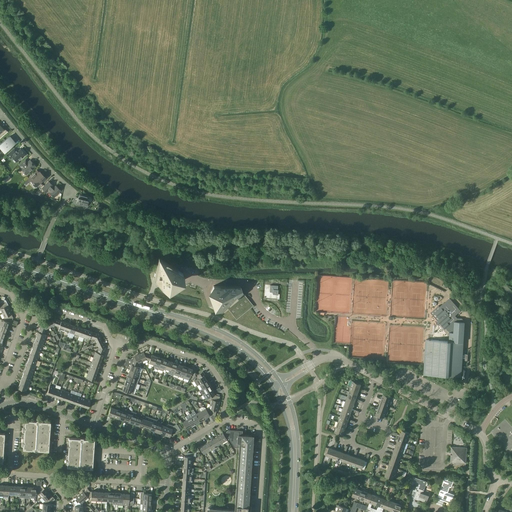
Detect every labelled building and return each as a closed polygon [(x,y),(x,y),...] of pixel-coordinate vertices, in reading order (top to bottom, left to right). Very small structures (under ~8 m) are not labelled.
[(0,144),(2,147),(4,149),(6,147),(8,149),(13,145),(14,144),(14,143),(14,142),(13,142),(12,142),(11,143),(10,142),(11,141),(8,138),(7,139),(7,138),(0,144)] [(14,152),(12,149),(7,154),(9,157),(14,163),(19,159),(20,160),(22,158),(22,157),(25,154),(21,149),(17,152),(16,151),(14,152)] [(26,163),(24,161),(19,165),(21,168),(26,174),(30,171),(30,172),(33,170),(32,169),(35,166),(30,160),(26,163)] [(39,172),(36,170),(28,178),(30,181),(31,180),(37,186),(45,178),(44,176),(44,175),(42,173),(41,173),(39,172)] [(54,187),(48,181),(42,188),(46,192),(48,191),(49,192),(49,193),(54,197),(61,190),(55,186),(54,187)] [(88,200),(87,200),(88,195),(79,193),(79,194),(78,197),(76,204),(87,206),(88,200)] [(183,273),(159,258),(155,278),(161,280),(162,286),(169,287),(181,280),(183,273)] [(243,292),(240,285),(213,285),(211,293),(215,305),(222,309),(227,305),(231,309),(238,318),(250,308),(254,305),(243,292)] [(280,294),(278,294),(273,294),(273,292),(270,292),(270,285),(265,285),(264,298),(279,299),(280,294)] [(270,285),(270,292),(273,292),(273,294),(278,294),(278,289),(278,285),(270,285)] [(426,340),(424,374),(461,377),(462,366),(463,342),(464,340),(465,321),(462,318),(457,318),(455,315),(456,314),(461,310),(451,299),(450,298),(444,303),(440,307),(441,308),(436,313),(440,318),(438,321),(439,323),(441,324),(443,326),(445,329),(446,328),(450,332),(449,341),(426,340)] [(8,305),(7,305),(7,304),(6,300),(4,299),(3,301),(1,303),(0,302),(0,308),(0,309),(2,313),(10,310),(8,305)] [(12,320),(13,317),(12,314),(10,310),(2,313),(5,318),(4,320),(9,322),(10,321),(12,320)] [(4,320),(0,319),(0,324),(7,327),(9,322),(4,320)] [(59,327),(58,329),(64,330),(66,323),(61,321),(59,327)] [(77,326),(71,325),(69,332),(67,336),(73,338),(74,334),(77,326)] [(150,360),(152,355),(151,354),(150,354),(148,350),(144,352),(139,354),(143,361),(147,359),(149,360),(150,360)] [(97,352),(95,352),(93,357),(101,360),(103,355),(97,352)] [(137,366),(138,364),(143,361),(139,354),(134,356),(135,357),(130,359),(132,363),(132,364),(137,366)] [(149,360),(149,362),(154,364),(157,356),(152,355),(150,360),(149,360)] [(162,358),(159,366),(158,369),(163,371),(164,369),(167,360),(162,358)] [(165,370),(166,368),(169,370),(172,362),(167,360),(164,369),(165,370)] [(169,370),(168,372),(173,374),(177,364),(172,362),(169,370)] [(177,364),(173,374),(178,376),(182,365),(177,364)] [(182,365),(178,376),(183,378),(187,367),(182,365)] [(194,375),(196,369),(193,368),(192,369),(187,367),(183,378),(184,378),(189,380),(190,377),(191,374),(194,375)] [(128,374),(139,378),(140,373),(138,372),(130,369),(128,374)] [(197,375),(199,378),(194,381),(197,386),(199,384),(207,380),(204,375),(205,374),(203,371),(197,375)] [(86,378),(94,380),(96,375),(88,372),(86,378)] [(126,380),(137,383),(139,378),(128,374),(126,380)] [(124,385),(135,388),(137,383),(126,380),(124,385)] [(207,380),(199,384),(202,389),(209,384),(207,380)] [(361,384),(353,381),(351,386),(359,389),(361,384)] [(19,388),(26,391),(28,386),(21,383),(19,388)] [(200,390),(202,395),(203,395),(212,389),(209,384),(202,389),(200,390)] [(122,390),(133,394),(135,388),(124,385),(122,390)] [(50,386),(47,393),(52,395),(55,388),(50,386)] [(349,391),(357,394),(359,389),(351,386),(349,391)] [(215,394),(212,389),(203,395),(205,398),(207,398),(210,397),(215,394)] [(357,394),(349,391),(347,396),(355,399),(357,394)] [(382,397),(380,396),(380,398),(389,402),(391,396),(383,393),(382,397)] [(210,404),(218,406),(219,401),(220,396),(216,395),(215,394),(210,397),(211,399),(210,404)] [(343,401),(344,401),(345,402),(354,405),(355,399),(347,396),(346,399),(344,398),(343,401)] [(88,408),(91,400),(86,398),(83,406),(88,408)] [(379,399),(381,400),(379,404),(388,407),(389,402),(380,398),(379,399)] [(342,406),(343,407),(352,410),(354,405),(345,402),(344,401),(342,406)] [(209,409),(207,410),(210,415),(211,414),(215,415),(216,411),(217,411),(218,406),(210,404),(209,409)] [(378,408),(376,407),(376,408),(386,412),(388,407),(379,404),(378,408)] [(111,407),(108,415),(113,417),(116,409),(111,407)] [(202,407),(199,408),(201,411),(205,418),(210,415),(207,410),(205,407),(202,407)] [(342,412),(350,415),(352,410),(343,407),(342,412)] [(127,410),(122,408),(121,411),(119,419),(124,420),(127,410)] [(375,411),(377,411),(376,414),(384,417),(386,412),(376,408),(375,411)] [(129,422),(132,411),(127,410),(124,420),(129,422)] [(137,414),(138,413),(132,411),(129,422),(134,424),(137,414)] [(196,414),(200,421),(205,418),(201,411),(196,414)] [(340,417),(348,420),(350,415),(342,412),(340,417)] [(134,424),(139,426),(143,415),(138,413),(137,414),(134,424)] [(185,417),(187,419),(191,427),(196,424),(192,417),(190,414),(185,417)] [(192,417),(196,424),(200,421),(196,414),(192,417)] [(143,415),(139,426),(144,427),(148,417),(143,415)] [(149,429),(153,419),(148,417),(144,427),(149,429)] [(338,422),(346,425),(348,420),(340,417),(338,422)] [(153,419),(149,429),(154,431),(158,420),(153,419)] [(182,422),(186,430),(191,427),(187,419),(182,422)] [(51,422),(39,421),(39,420),(36,420),(36,421),(25,420),(23,449),(34,450),(34,451),(37,451),(37,450),(49,451),(49,444),(49,441),(49,440),(50,432),(50,429),(51,422)] [(162,425),(163,422),(158,420),(154,431),(159,433),(162,425)] [(346,425),(338,422),(336,427),(344,430),(346,425)] [(168,424),(167,427),(164,435),(170,436),(172,431),(176,432),(180,430),(180,429),(182,428),(179,424),(177,425),(177,424),(173,426),(168,424)] [(334,432),(343,435),(344,430),(336,427),(334,432)] [(400,435),(408,438),(410,433),(401,430),(400,435)] [(247,511),(248,506),(249,507),(253,444),(252,444),(252,441),(252,440),(252,439),(251,439),(251,438),(251,437),(250,437),(249,437),(249,436),(248,436),(247,436),(239,435),(239,431),(236,431),(230,431),(229,431),(228,431),(227,431),(227,432),(226,433),(226,434),(226,435),(227,435),(234,447),(239,447),(239,449),(235,508),(235,510),(231,510),(222,509),(215,508),(214,508),(212,508),(209,508),(208,508),(207,511),(247,511)] [(227,440),(223,433),(218,436),(222,443),(227,440)] [(408,438),(400,435),(398,440),(406,443),(408,438)] [(222,443),(218,436),(213,439),(218,446),(222,443)] [(69,438),(67,467),(78,468),(78,469),(81,469),(81,468),(93,469),(93,461),(93,460),(93,459),(93,456),(94,452),(94,449),(94,448),(94,447),(95,439),(83,439),(83,438),(80,438),(69,438)] [(218,446),(213,439),(209,441),(213,448),(218,446)] [(396,445),(404,448),(406,443),(398,440),(396,445)] [(213,448),(209,441),(204,444),(209,451),(213,448)] [(199,447),(204,454),(209,451),(204,444),(199,447)] [(394,450),(402,453),(404,448),(396,445),(394,450)] [(331,457),(334,449),(329,447),(326,456),(331,457)] [(466,448),(451,447),(451,462),(459,462),(459,468),(465,469),(466,463),(466,448)] [(336,459),(339,451),(334,449),(331,457),(336,459)] [(402,453),(394,450),(392,455),(400,458),(402,453)] [(340,463),(341,461),(344,453),(339,451),(336,459),(335,462),(340,463)] [(346,463),(349,455),(344,453),(341,461),(346,463)] [(349,455),(346,463),(351,465),(354,456),(349,455)] [(390,460),(399,463),(400,458),(392,455),(390,460)] [(356,467),(359,458),(354,456),(351,465),(356,467)] [(359,458),(356,467),(362,468),(365,460),(359,458)] [(399,463),(390,460),(388,465),(397,468),(399,463)] [(387,470),(395,473),(397,468),(388,465),(387,470)] [(385,476),(393,479),(395,473),(387,470),(385,476)] [(409,489),(414,490),(418,492),(415,499),(418,500),(419,498),(421,499),(420,500),(427,502),(429,496),(423,493),(426,485),(427,486),(428,482),(414,477),(409,489)] [(445,477),(437,499),(439,500),(443,501),(443,500),(444,500),(444,501),(451,504),(453,497),(454,495),(448,493),(450,487),(451,488),(453,484),(454,480),(445,477)] [(44,488),(41,485),(38,487),(36,487),(36,493),(39,493),(42,497),(48,492),(45,488),(44,488)] [(356,486),(352,496),(358,498),(361,490),(356,488),(356,486)] [(83,491),(79,494),(85,500),(89,497),(91,497),(92,491),(90,491),(87,488),(83,491)] [(361,490),(358,498),(364,500),(367,492),(366,492),(361,490)] [(51,496),(48,492),(42,497),(45,501),(45,504),(51,504),(51,503),(55,499),(52,496),(52,497),(51,496)] [(367,492),(364,500),(370,502),(373,494),(367,492)] [(75,498),(74,498),(71,500),(72,501),(75,504),(75,506),(81,506),(81,504),(85,500),(79,494),(75,497),(76,498),(75,498)] [(368,507),(367,511),(369,511),(370,507),(371,505),(372,503),(375,504),(378,496),(373,494),(370,502),(368,507)] [(381,506),(384,498),(379,496),(378,496),(375,504),(381,506)] [(381,506),(380,511),(379,511),(381,511),(383,507),(387,508),(390,500),(391,501),(391,500),(390,499),(390,498),(391,499),(391,498),(390,497),(389,500),(384,498),(381,506)] [(391,501),(392,498),(391,498),(391,499),(390,498),(390,499),(391,500),(391,501),(390,500),(387,508),(393,511),(396,503),(391,501)] [(393,511),(392,511),(394,511),(395,511),(397,511),(399,511),(400,509),(403,510),(405,503),(400,501),(399,504),(396,503),(393,511)]
